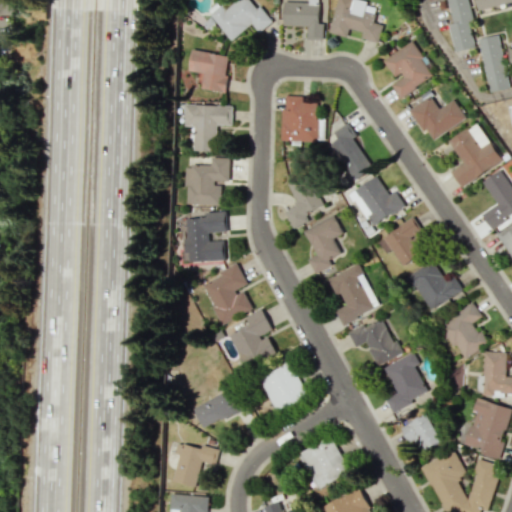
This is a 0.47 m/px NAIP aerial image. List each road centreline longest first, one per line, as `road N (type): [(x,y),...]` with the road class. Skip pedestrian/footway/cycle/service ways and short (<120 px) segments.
road 1 (residential): [(258,221),(261,84),(273,67),(353,72),(511,305)]
road 2 (motorway): [(73,8),(52,511)]
road 3 (motorway): [(98,511),(115,13)]
road 4 (residential): [(411,511),(272,263),(258,221)]
road 5 (residential): [(352,405),(264,452),(244,479),(240,511)]
